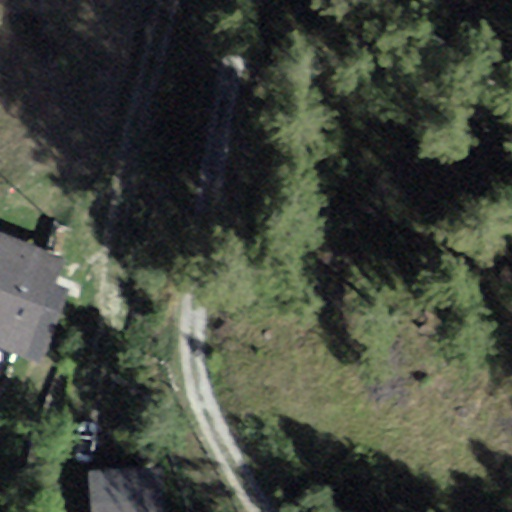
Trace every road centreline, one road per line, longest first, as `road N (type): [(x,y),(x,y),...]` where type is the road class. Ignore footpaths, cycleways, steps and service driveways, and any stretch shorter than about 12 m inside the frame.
road 1 (track): [(263,511),(205,414),(188,347),(242,0)]
road 2 (track): [(137,0),(112,89),(110,248)]
